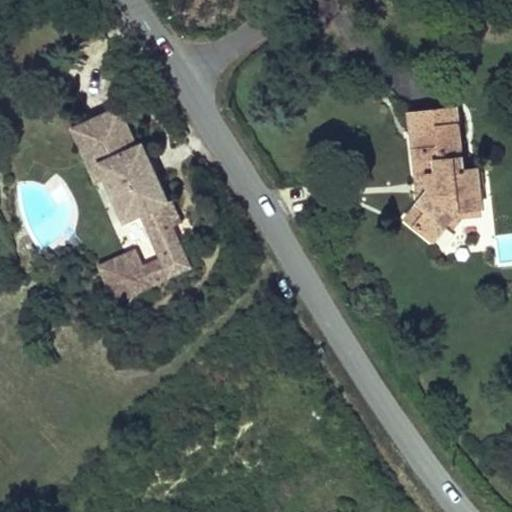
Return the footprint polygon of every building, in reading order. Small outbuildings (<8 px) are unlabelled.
[(106,84),(72,101),(90,140),(82,144),(89,157),(111,204),(126,197),(144,235),(155,258),(184,245),(165,205),(174,201),(164,180),(160,182),(131,120),(125,123),(106,84)] [(90,140),(72,101),(56,108),(81,161),(89,157),(82,144),(90,140)] [(467,180),(460,118),(412,123),(418,186),(428,185),(429,205),(420,215),(409,229),(436,252),(463,220),(483,218),(479,179),(467,180)] [(428,185),(418,186),(420,215),(429,205),(428,185)] [(99,285),(155,258),(144,235),(126,244),(120,231),(82,249),(99,285)]
